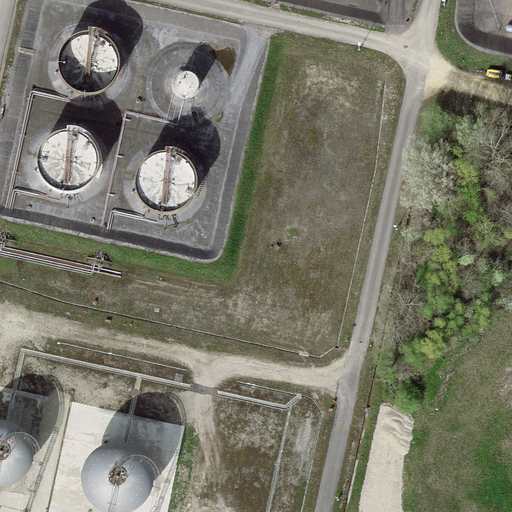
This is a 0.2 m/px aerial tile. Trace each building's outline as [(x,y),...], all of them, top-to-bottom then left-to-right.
[(75,94),(86,98),(97,99),(108,95),(116,87),(121,77),(121,66),(118,55),(110,47),(100,42),(88,41),(78,45),(69,53),(64,63),(64,74),(68,85),(75,94)] [(55,190),(65,195),(76,195),(87,191),(95,184),(100,173),(101,162),(97,151),(89,143),(79,138),(68,138),(57,141),(49,149),(44,159),(43,171),(47,181),(55,190)] [(152,210),(162,215),(174,216),(184,212),(193,204),(198,194),(198,183),(194,172),(187,164),(176,159),(165,158),(154,162),(146,170),(141,180),(140,191),(144,202),(152,210)] [(0,494),(3,495),(16,492),(28,484),(35,472),(37,458),(34,444),(26,433),(14,425),(0,422),(0,494)] [(79,485),(82,499),(91,510),(93,511),(137,511),(142,508),(150,496),(152,482),(149,469),(140,457),(128,450),(114,448),(100,451),(89,459),(81,471),(79,485)]
